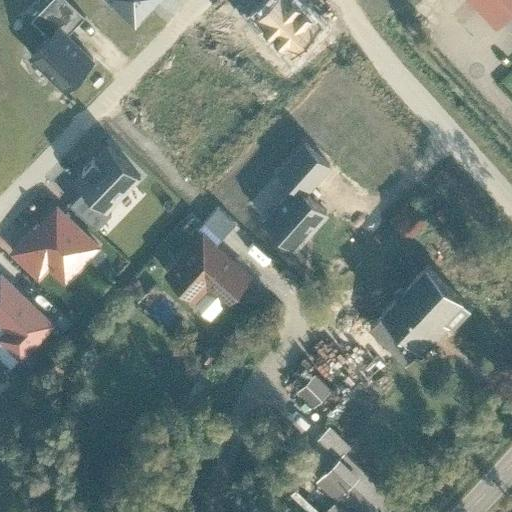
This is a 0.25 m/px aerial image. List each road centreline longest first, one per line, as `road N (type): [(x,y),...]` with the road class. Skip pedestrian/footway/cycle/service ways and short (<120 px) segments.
road 1 (residential): [(198,0),(0,212)]
road 2 (residential): [(511,192),(344,0)]
